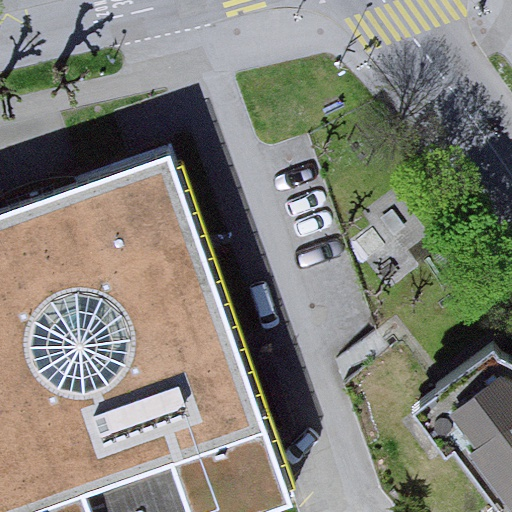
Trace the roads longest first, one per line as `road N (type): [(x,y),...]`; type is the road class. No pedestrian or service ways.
road 1 (tertiary): [(385,0),(511,166)]
road 2 (residential): [(192,0),(0,45)]
